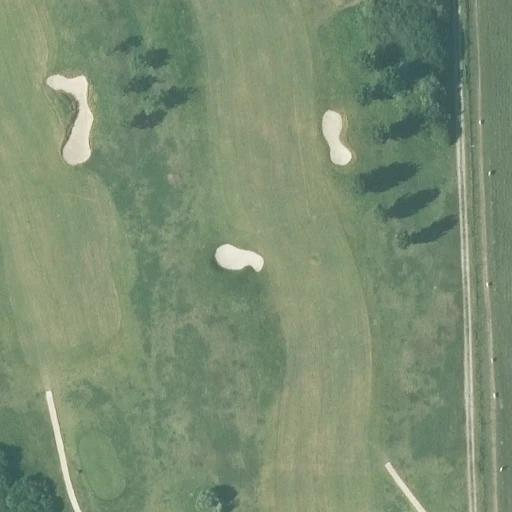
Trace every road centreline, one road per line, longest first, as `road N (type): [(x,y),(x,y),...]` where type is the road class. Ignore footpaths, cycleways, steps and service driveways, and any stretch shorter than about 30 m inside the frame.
road 1 (track): [(420,511),(388,468),(379,437),(395,337),(383,128),(310,22),(341,0)]
road 2 (track): [(454,0),(472,511)]
road 3 (track): [(0,401),(63,384),(123,342),(139,319),(189,207),(171,144)]
road 4 (track): [(76,511),(45,392)]
